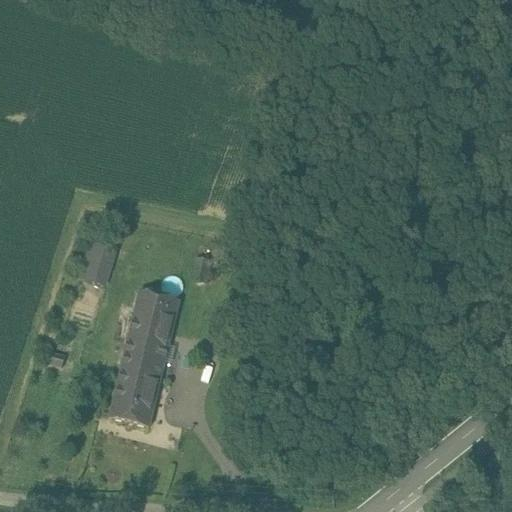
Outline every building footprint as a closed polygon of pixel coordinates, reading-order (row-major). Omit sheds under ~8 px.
[(114,256),(91,249),(86,266),(108,273),(114,256)] [(210,264),(197,261),(193,280),(206,284),(210,264)] [(108,273),(86,266),(70,313),(93,320),(108,273)] [(179,303),(140,294),(121,373),(160,382),(179,303)] [(64,359),(49,355),(46,367),(62,371),(64,359)] [(121,373),(110,420),(149,430),(160,382),(121,373)]
